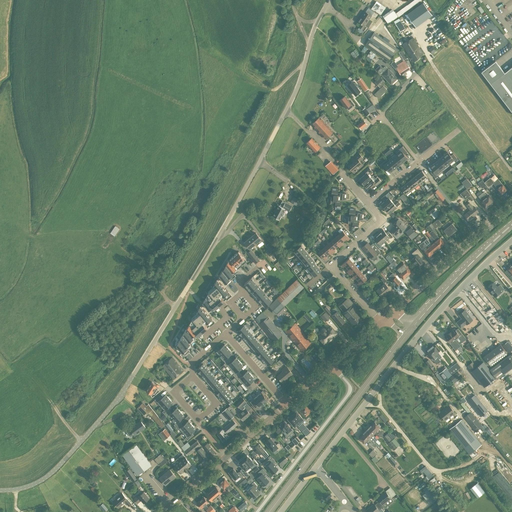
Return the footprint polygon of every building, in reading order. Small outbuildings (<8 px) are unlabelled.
[(413,0),(396,12),(398,15),(420,1),(418,0),(413,0)] [(371,9),(381,14),(385,7),(375,2),(371,9)] [(432,15),(423,3),(407,14),(416,26),(432,15)] [(388,23),(398,16),(392,8),(382,15),(388,23)] [(365,11),(358,21),(361,24),(359,27),(364,30),(366,27),(365,25),(371,16),(365,11)] [(399,18),(394,22),(400,32),(405,28),(399,18)] [(390,61),(398,49),(374,32),(365,44),(390,61)] [(423,54),(413,38),(402,44),(413,62),(423,54)] [(408,58),(402,50),(400,48),(398,51),(399,52),(404,60),(405,61),(406,61),(408,60),(407,58),(408,58)] [(372,59),(375,54),(371,51),(367,56),(372,59)] [(393,60),(391,64),(396,70),(398,69),(399,71),(401,74),(408,70),(410,69),(407,64),(404,60),(397,65),(393,60)] [(496,61),(481,71),(511,111),(511,66),(504,72),(496,61)] [(383,69),(383,68),(380,65),(375,70),(378,73),(383,69)] [(383,68),(378,73),(380,75),(381,74),(391,84),(397,78),(388,68),(386,66),(384,66),(383,68)] [(380,76),(375,81),(380,87),(386,82),(380,76)] [(360,79),(357,81),(364,91),(366,90),(367,90),(360,79)] [(349,89),(350,88),(355,95),(360,91),(356,86),(357,85),(355,82),(354,83),(352,81),(347,85),(348,86),(347,86),(349,89)] [(383,85),(375,94),(378,98),(387,89),(383,85)] [(345,96),(340,100),(344,104),(343,105),(345,108),(345,107),(346,108),(351,104),(351,105),(353,104),(352,101),(350,103),(345,96)] [(320,116),(312,124),(325,138),(333,131),(320,116)] [(320,147),(312,138),(306,143),(315,152),(320,147)] [(386,156),(394,150),(391,146),(389,148),(390,149),(385,154),(386,156)] [(405,154),(407,152),(402,146),(395,152),(397,154),(403,162),(407,158),(405,154)] [(354,161),(348,166),(351,169),(353,171),(354,171),(355,172),(360,167),(360,166),(364,162),(362,159),(363,158),(359,152),(352,158),(354,161)] [(458,159),(453,153),(451,155),(448,152),(443,156),(449,163),(454,160),(455,162),(458,159)] [(403,162),(397,154),(392,158),(398,165),(403,162)] [(449,163),(443,156),(439,159),(445,167),(449,163)] [(398,165),(392,158),(388,161),(394,169),(398,165)] [(394,169),(388,161),(387,159),(380,165),(384,171),(387,169),(390,172),(394,169)] [(445,167),(439,159),(435,163),(441,170),(445,167)] [(331,162),(325,166),(332,174),(337,169),(331,162)] [(442,172),(441,170),(435,163),(430,166),(433,170),(430,172),(435,178),(442,172)] [(363,184),(371,177),(369,174),(372,171),(368,166),(364,170),(366,173),(359,179),(363,184)] [(447,175),(453,171),(454,172),(455,170),(453,167),(445,173),(447,175)] [(423,181),(428,177),(422,170),(418,174),(423,181)] [(419,184),(423,181),(418,174),(413,177),(419,184)] [(375,178),(373,175),(371,177),(363,184),(368,188),(374,182),(377,185),(381,181),(377,176),(375,178)] [(413,177),(409,181),(415,188),(419,184),(413,177)] [(488,188),(494,182),(490,177),(484,182),(486,185),(488,188)] [(472,185),(467,178),(462,182),(467,189),(472,185)] [(502,194),(507,190),(503,184),(502,184),(502,183),(498,179),(495,181),(499,186),(500,186),(497,188),(502,194)] [(482,188),(486,185),(484,182),(482,180),(478,183),(482,188)] [(409,181),(405,184),(411,191),(415,188),(409,181)] [(405,184),(401,187),(406,194),(411,191),(405,184)] [(444,197),(437,189),(433,192),(440,200),(444,197)] [(471,201),(474,199),(466,189),(460,194),(465,199),(468,197),(471,201)] [(426,197),(428,199),(434,194),(432,191),(426,197)] [(484,192),(481,194),(490,205),(493,203),(492,202),(494,201),(489,195),(487,196),(484,192)] [(384,201),(381,204),(385,209),(393,202),(390,199),(394,196),(392,194),(388,198),(386,200),(385,199),(383,200),(384,201)] [(403,194),(400,197),(406,204),(409,201),(403,194)] [(487,207),(490,205),(481,194),(479,196),(482,200),(481,202),(486,208),(487,206),(487,207)] [(294,197),(291,202),(298,206),(301,201),(294,197)] [(279,205),(273,216),(279,219),(281,215),(282,216),(283,216),(284,214),(284,213),(283,212),(285,209),(289,211),(292,206),(285,202),(283,201),(280,206),(279,205)] [(393,202),(385,209),(389,213),(401,203),(399,201),(395,205),(393,202)] [(470,210),(465,214),(469,219),(479,211),(474,206),(473,207),(470,202),(466,205),(470,210)] [(434,208),(428,212),(430,215),(431,214),(432,213),(435,217),(439,214),(440,214),(435,206),(433,208),(434,208)] [(460,218),(452,224),(454,226),(460,234),(462,232),(461,231),(464,229),(460,224),(463,222),(460,218)] [(395,226),(391,230),(395,235),(399,232),(400,232),(406,227),(398,219),(393,224),(395,226)] [(432,224),(435,228),(441,223),(438,219),(432,224)] [(115,225),(110,233),(114,236),(119,228),(115,225)] [(460,234),(454,226),(450,229),(449,228),(446,231),(449,236),(451,234),(454,237),(457,235),(457,236),(460,234)] [(378,233),(385,241),(390,237),(390,238),(393,236),(388,231),(386,233),(383,229),(378,233)] [(343,230),(339,234),(344,240),(346,238),(348,240),(350,238),(343,230)] [(432,231),(430,233),(433,237),(441,247),(445,243),(440,237),(440,238),(433,230),(432,231)] [(408,235),(412,239),(417,235),(414,231),(408,235)] [(428,231),(425,233),(429,237),(431,238),(433,241),(430,243),(432,244),(437,250),(441,247),(433,237),(430,233),(428,231)] [(255,244),(261,239),(256,232),(250,237),(255,244)] [(381,245),(385,241),(378,233),(374,237),(377,241),(374,243),(379,248),(382,246),(381,245)] [(339,234),(335,237),(342,246),(343,244),(342,242),(344,240),(339,234)] [(250,237),(244,242),(249,248),(251,250),(252,249),(251,247),(255,244),(250,237)] [(335,237),(330,241),(336,247),(338,245),(340,247),(342,246),(335,237)] [(433,253),(437,250),(432,244),(430,243),(429,244),(425,240),(423,241),(425,243),(433,253)] [(330,241),(326,245),(333,253),(335,251),(334,249),(336,247),(330,241)] [(368,242),(362,247),(371,257),(376,253),(378,254),(381,252),(375,246),(373,248),(368,242)] [(425,243),(420,247),(423,251),(424,251),(428,255),(429,256),(433,253),(425,243)] [(305,249),(301,245),(294,251),(298,255),(305,249)] [(326,245),(322,248),(328,255),(330,253),(332,254),(333,253),(326,245)] [(322,248),(318,252),(319,252),(320,254),(325,260),(327,258),(326,256),(328,255),(322,248)] [(415,256),(411,259),(417,267),(424,261),(419,256),(422,254),(417,248),(412,253),(415,256)] [(301,259),(308,253),(305,249),(298,255),(301,259)] [(238,251),(234,255),(242,265),(244,263),(245,263),(247,261),(247,262),(247,261),(245,258),(238,251)] [(305,263),(312,257),(308,253),(301,259),(305,263)] [(255,254),(251,258),(256,263),(259,260),(255,254)] [(391,263),(394,260),(392,259),(388,254),(385,257),(391,263)] [(234,255),(229,259),(238,269),(240,267),(242,265),(234,255)] [(309,267),(315,262),(315,261),(312,257),(305,263),(309,267)] [(347,268),(353,262),(349,258),(341,264),(343,266),(345,265),(347,268)] [(229,259),(226,264),(235,274),(237,273),(237,272),(239,271),(238,269),(229,259)] [(311,271),(318,265),(315,262),(309,267),(308,268),(311,271)] [(348,273),(356,266),(353,262),(347,268),(348,269),(347,271),(348,273)] [(403,262),(399,265),(407,275),(411,272),(403,262)] [(226,264),(223,270),(231,280),(233,278),(234,278),(235,276),(236,276),(235,274),(226,264)] [(322,270),(318,265),(311,271),(310,273),(313,277),(322,270)] [(403,279),(407,275),(399,265),(397,267),(400,271),(398,273),(403,279)] [(352,277),(360,271),(356,266),(348,273),(350,275),(352,273),(353,275),(352,277)] [(223,270),(219,276),(221,278),(223,280),(225,283),(228,285),(230,283),(232,281),(232,282),(233,281),(231,280),(223,270)] [(357,280),(364,274),(360,271),(352,277),(354,279),(355,277),(357,280)] [(389,276),(392,280),(397,286),(401,282),(396,276),(395,276),(394,275),(393,274),(393,273),(389,276)] [(359,282),(357,283),(359,285),(367,278),(364,274),(357,280),(359,282)] [(253,276),(244,283),(248,288),(257,280),(253,276)] [(232,296),(217,279),(214,285),(208,291),(209,292),(206,297),(216,308),(217,306),(218,307),(218,306),(220,304),(221,304),(220,304),(222,302),(222,303),(222,302),(224,301),(224,300),(226,299),(227,300),(229,298),(230,298),(229,298),(232,296)] [(276,314),(304,287),(296,279),(269,306),(276,314)] [(257,280),(248,288),(251,291),(252,291),(259,285),(260,284),(257,280)] [(501,291),(504,289),(500,284),(497,287),(494,282),(488,287),(495,297),(502,292),(501,291)] [(382,297),(390,290),(385,283),(377,290),(382,297)] [(259,285),(252,291),(255,295),(262,289),(259,285)] [(262,289),(255,295),(258,299),(265,293),(262,289)] [(476,292),(472,294),(481,306),(484,303),(476,292)] [(265,293),(258,299),(261,303),(268,297),(268,296),(265,293)] [(206,297),(203,302),(209,309),(211,312),(212,312),(211,312),(214,310),(216,308),(206,297)] [(273,301),(270,297),(262,304),(265,308),(273,301)] [(346,299),(339,305),(344,311),(343,312),(353,324),(362,316),(352,305),(353,304),(352,303),(351,304),(346,299)] [(213,324),(215,322),(215,323),(216,323),(201,305),(197,311),(198,312),(192,317),(193,318),(190,323),(199,335),(199,334),(201,333),(204,331),(204,330),(205,329),(206,329),(207,328),(208,328),(207,327),(209,325),(211,327),(210,326),(213,324),(213,325),(213,324)] [(332,313),(326,306),(323,309),(329,315),(332,313)] [(462,318),(456,323),(461,328),(466,324),(467,324),(473,320),(465,310),(459,314),(462,318)] [(341,325),(345,321),(337,311),(336,312),(332,315),(341,325)] [(330,317),(326,312),(321,316),(325,321),(330,317)] [(282,334),(268,318),(260,324),(270,336),(274,341),(279,336),(282,334)] [(190,323),(186,329),(194,339),(195,339),(197,337),(199,335),(190,323)] [(299,335),(303,332),(295,323),(285,331),(296,343),(302,338),(299,335)] [(241,335),(248,329),(249,329),(245,324),(244,325),(244,324),(243,324),(240,327),(241,328),(237,331),(241,336),(242,335),(241,335)] [(330,326),(326,329),(326,328),(325,328),(324,327),(323,327),(322,327),(322,328),(321,328),(321,329),(320,329),(320,330),(320,331),(321,332),(321,333),(322,333),(317,337),(324,344),(329,340),(329,341),(330,341),(331,341),(331,340),(332,340),(332,339),(332,338),(332,337),(337,333),(330,326)] [(449,332),(459,344),(466,339),(458,328),(456,330),(454,329),(453,329),(452,330),(452,331),(449,332)] [(186,329),(183,334),(192,344),(194,342),(196,340),(195,339),(194,339),(186,329)] [(245,339),(252,333),(248,329),(241,335),(242,335),(245,339)] [(302,338),(296,343),(302,350),(312,342),(303,332),(299,335),(302,338)] [(445,336),(450,343),(453,347),(456,346),(457,348),(458,348),(458,347),(460,346),(459,344),(449,332),(447,334),(446,334),(445,335),(445,336)] [(256,338),(255,338),(252,333),(245,339),(249,344),(256,338)] [(183,334),(179,340),(188,350),(188,349),(190,347),(191,348),(191,347),(193,346),(193,345),(192,344),(183,334)] [(253,348),(260,341),(256,337),(255,338),(256,338),(249,344),(253,348)] [(179,340),(176,345),(182,352),(185,355),(187,353),(189,351),(190,351),(188,349),(188,350),(179,340)] [(256,352),(264,346),(260,341),(253,348),(256,352)] [(511,349),(511,346),(507,341),(502,346),(509,353),(511,349)] [(219,347),(215,350),(216,350),(220,355),(219,356),(220,356),(229,348),(227,346),(226,346),(225,344),(220,348),(219,347)] [(491,367),(508,354),(501,344),(484,357),(491,367)] [(430,348),(439,359),(442,357),(438,352),(440,351),(435,345),(433,346),(430,348)] [(267,351),(268,350),(264,346),(256,352),(260,357),(267,351)] [(220,356),(219,356),(223,361),(223,360),(225,362),(224,363),(224,364),(225,363),(230,358),(228,356),(232,353),(230,351),(230,350),(229,348),(220,356)] [(439,359),(430,348),(428,350),(426,351),(431,357),(436,364),(441,361),(439,359)] [(271,355),(267,351),(260,357),(264,361),(271,355)] [(489,368),(489,369),(496,377),(497,379),(511,367),(511,357),(509,354),(492,367),(489,368)] [(274,360),(271,355),(264,361),(268,365),(274,360)] [(174,379),(184,371),(172,357),(162,365),(163,366),(174,379)] [(231,369),(240,361),(238,359),(236,357),(232,360),(230,358),(224,364),(226,366),(227,365),(231,369)] [(288,363),(283,357),(278,361),(281,365),(283,363),(284,363),(285,365),(288,363)] [(484,357),(482,358),(489,368),(492,367),(491,367),(484,357)] [(200,374),(208,367),(203,361),(198,364),(200,366),(196,369),(200,374)] [(242,363),(240,361),(231,369),(234,373),(233,375),(235,377),(240,373),(238,371),(243,366),(242,364),(242,363)] [(484,387),(496,377),(489,369),(483,361),(472,371),(484,387)] [(457,362),(448,370),(452,375),(461,367),(457,362)] [(283,371),(277,376),(282,382),(293,373),(286,365),(282,369),(283,371)] [(204,378),(211,372),(207,368),(208,367),(200,374),(201,374),(204,378)] [(443,370),(439,373),(443,378),(445,380),(452,375),(448,370),(446,368),(443,370)] [(242,382),(251,374),(249,372),(247,370),(242,375),(240,373),(235,377),(237,380),(239,378),(242,382)] [(457,371),(450,377),(454,382),(461,376),(457,371)] [(215,376),(211,372),(204,378),(208,382),(215,376)] [(253,377),(251,374),(242,382),(248,389),(250,387),(255,383),(253,381),(255,379),(253,377)] [(211,386),(218,380),(215,376),(208,382),(211,386)] [(442,378),(441,379),(447,387),(449,386),(442,378)] [(215,391),(224,383),(222,384),(218,380),(211,386),(215,390),(215,391)] [(160,391),(158,388),(158,387),(156,386),(157,385),(152,381),(146,390),(151,393),(150,395),(152,397),(153,397),(156,394),(160,391)] [(219,395),(228,387),(224,383),(215,391),(219,395)] [(223,399),(231,392),(228,387),(219,395),(223,399)] [(262,390),(257,395),(264,404),(266,402),(266,401),(268,400),(264,395),(265,394),(266,394),(262,390)] [(235,396),(231,392),(223,399),(227,404),(228,402),(231,400),(235,396)] [(158,401),(161,405),(169,398),(167,396),(165,394),(162,397),(159,395),(154,399),(157,402),(158,401)] [(264,404),(257,395),(256,394),(252,398),(253,399),(250,401),(255,408),(258,406),(260,407),(262,405),(264,404)] [(475,394),(468,400),(481,416),(488,410),(475,394)] [(171,400),(169,398),(161,405),(165,410),(162,411),(165,414),(170,410),(171,409),(169,406),(173,403),(171,401),(171,400)] [(243,398),(236,405),(239,408),(239,407),(242,411),(241,412),(238,414),(243,420),(250,414),(243,405),(246,402),(245,401),(246,401),(243,398)] [(463,402),(461,404),(468,413),(471,412),(463,402)] [(143,403),(138,408),(144,414),(147,412),(157,423),(161,420),(148,404),(148,405),(146,407),(143,403)] [(305,405),(300,409),(306,416),(312,411),(310,408),(309,409),(305,405)] [(444,409),(439,413),(445,420),(455,412),(449,405),(445,408),(446,409),(444,410),(444,409)] [(170,410),(165,414),(167,417),(168,415),(172,419),(181,411),(179,409),(177,407),(171,412),(170,410)] [(294,413),(292,415),(300,424),(302,423),(304,421),(298,414),(299,413),(296,410),(293,413),(294,413)] [(183,414),(181,411),(172,419),(175,424),(174,425),(176,427),(181,423),(183,422),(180,419),(184,416),(182,414),(183,414)] [(229,420),(234,416),(230,411),(225,415),(229,420)] [(482,426),(477,419),(471,412),(464,417),(476,431),(482,426)] [(300,424),(292,415),(290,416),(287,418),(289,421),(290,421),(294,426),(297,424),(299,426),(300,424)] [(130,429),(126,431),(130,436),(133,434),(135,435),(146,427),(141,420),(130,428),(130,429)] [(183,432),(192,424),(190,422),(190,423),(188,420),(183,425),(181,423),(176,427),(178,430),(180,429),(183,432)] [(223,428),(217,433),(222,438),(221,439),(222,438),(224,441),(223,441),(229,436),(227,434),(237,425),(233,420),(224,428),(223,429),(223,428)] [(469,454),(481,445),(461,420),(449,429),(469,454)] [(287,436),(292,432),(294,430),(292,428),(291,428),(285,421),(283,423),(282,422),(279,425),(282,428),(283,427),(285,430),(283,432),(287,436)] [(375,421),(371,425),(381,435),(382,437),(384,435),(383,433),(379,429),(380,427),(375,421)] [(194,427),(192,424),(183,432),(187,437),(185,438),(187,440),(194,435),(192,432),(196,429),(194,427)] [(379,437),(381,435),(371,425),(369,427),(368,427),(368,428),(368,429),(367,429),(373,435),(375,433),(379,437)] [(166,438),(170,435),(165,429),(161,432),(166,438)] [(365,431),(363,433),(373,443),(374,443),(376,446),(377,447),(379,444),(376,441),(378,439),(373,435),(367,429),(366,429),(365,430),(365,431)] [(387,434),(383,436),(388,441),(391,439),(393,437),(389,432),(387,434)] [(372,444),(373,443),(363,433),(359,438),(365,443),(367,441),(368,442),(371,445),(372,444)] [(276,444),(271,438),(267,440),(268,441),(266,443),(273,451),(276,448),(278,451),(282,447),(278,443),(276,444)] [(392,440),(388,443),(394,450),(398,447),(400,445),(394,438),(392,440)] [(190,445),(191,446),(195,451),(196,449),(200,446),(201,445),(198,442),(197,440),(190,445)] [(211,455),(215,451),(208,443),(203,446),(211,455)] [(137,475),(151,465),(137,444),(123,454),(137,475)] [(259,444),(255,447),(257,449),(256,450),(259,455),(261,454),(265,458),(269,455),(264,449),(259,444)] [(191,446),(185,451),(189,456),(194,452),(195,451),(191,446)] [(200,446),(196,449),(197,450),(197,451),(200,454),(205,460),(209,457),(204,451),(201,447),(200,446)] [(372,458),(377,453),(373,449),(368,454),(372,458)] [(388,453),(385,455),(394,465),(397,463),(388,453)] [(187,467),(191,464),(183,454),(177,458),(180,462),(175,465),(181,472),(184,469),(185,470),(188,468),(187,467)] [(246,455),(242,458),(250,467),(253,464),(255,466),(258,464),(254,459),(252,460),(250,457),(249,457),(247,455),(246,455)] [(272,461),(266,466),(272,474),(273,473),(274,473),(277,470),(278,469),(276,466),(273,463),(276,461),(272,457),(272,458),(270,459),(272,461)] [(285,463),(289,461),(286,457),(279,463),(282,466),(285,463)] [(239,461),(239,462),(241,464),(240,465),(243,468),(240,470),(246,477),(250,474),(246,470),(250,467),(242,458),(239,460),(239,461)] [(468,474),(476,469),(474,466),(466,471),(468,474)] [(125,472),(133,482),(137,478),(130,468),(125,472)] [(233,468),(229,472),(235,479),(239,476),(241,478),(243,476),(240,471),(237,473),(233,468)] [(260,475),(257,478),(263,485),(269,481),(264,475),(267,473),(262,468),(258,472),(260,475)] [(424,471),(428,476),(430,478),(433,475),(428,468),(424,471)] [(165,485),(176,477),(170,469),(160,477),(165,485)] [(220,483),(219,483),(224,489),(227,486),(230,490),(233,488),(229,484),(230,484),(225,479),(222,481),(221,481),(220,482),(220,483)] [(253,485),(248,490),(254,497),(255,496),(255,497),(259,494),(259,493),(260,493),(255,487),(257,485),(254,481),(252,483),(253,485)] [(211,490),(216,497),(217,496),(221,501),(223,499),(219,495),(221,493),(216,486),(215,487),(214,487),(213,488),(213,489),(211,490)] [(425,491),(431,499),(436,495),(429,487),(425,491)] [(216,498),(216,497),(211,490),(209,492),(208,492),(207,493),(207,494),(206,495),(211,501),(212,501),(214,499),(216,502),(218,500),(216,498)] [(138,495),(134,498),(138,503),(142,500),(144,502),(149,498),(144,491),(139,496),(138,495)] [(377,503),(381,508),(384,506),(383,504),(391,498),(385,491),(377,498),(379,501),(377,503)] [(122,493),(113,501),(117,505),(117,506),(118,507),(119,508),(125,502),(129,506),(131,504),(128,499),(122,493)] [(204,497),(197,503),(201,508),(204,506),(205,508),(208,511),(213,511),(215,510),(211,505),(208,507),(206,504),(208,502),(204,497)] [(245,501),(238,507),(241,511),(248,505),(245,501)] [(379,510),(381,508),(377,503),(375,505),(374,504),(366,510),(367,511),(380,511),(379,511),(379,510)]
